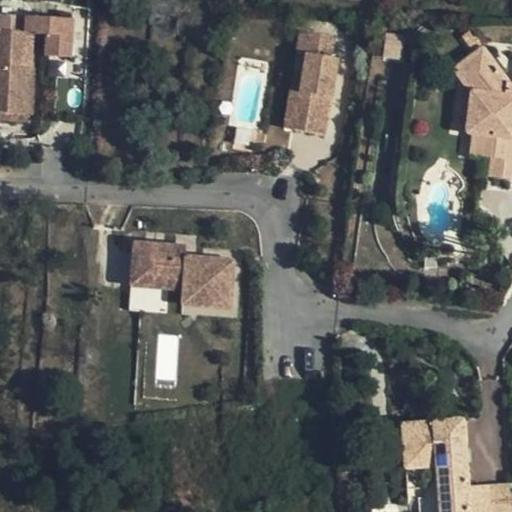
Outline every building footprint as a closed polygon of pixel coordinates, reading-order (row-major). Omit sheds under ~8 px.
[(0,106),(19,109),(25,64),(23,63),(28,27),(28,26),(41,28),(38,49),(64,52),(69,14),(21,8),(21,11),(0,8),(0,106)] [(329,37),(295,35),(294,55),(303,56),(299,133),(330,135),(334,58),(327,57),(329,37)] [(303,56),(294,55),(289,132),(299,133),(303,56)] [(511,128),(511,88),(504,88),(486,60),(457,78),(462,87),(472,104),(469,125),(467,144),(473,145),(471,164),(477,165),(492,167),(491,182),(511,185),(511,180),(511,143),(511,129),(511,128)] [(457,122),(469,125),(472,104),(462,87),(457,122)] [(19,109),(0,106),(0,114),(18,117),(19,109)] [(475,181),(491,182),(492,167),(477,165),(475,181)] [(174,260),(122,261),(122,304),(175,303),(175,318),(223,317),(221,269),(174,270),(174,260)] [(432,464),(437,511),(491,511),(490,482),(468,484),(461,418),(427,421),(432,464)] [(432,464),(427,421),(401,422),(404,466),(432,464)] [(511,511),(511,480),(490,482),(491,511),(511,511)] [(436,511),(435,499),(418,501),(419,511),(436,511)]
